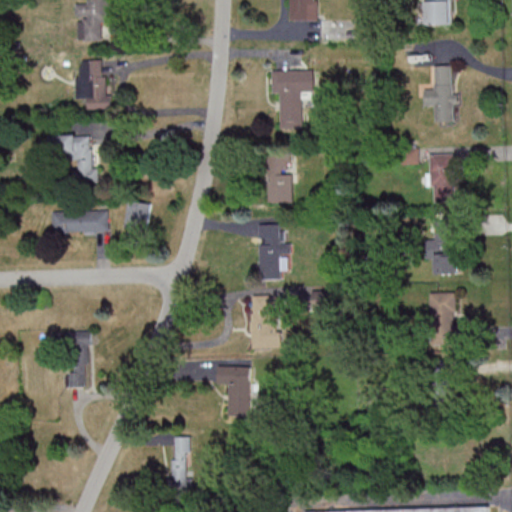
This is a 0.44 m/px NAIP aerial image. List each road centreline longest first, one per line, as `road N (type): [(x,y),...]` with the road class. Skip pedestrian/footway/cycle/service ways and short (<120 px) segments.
road 1 (residential): [(86,511),(136,402),(193,226),(216,107),(223,0)]
road 2 (residential): [(0,279),(180,273)]
